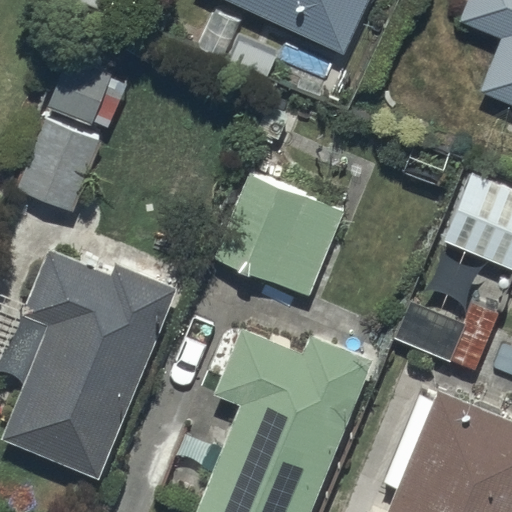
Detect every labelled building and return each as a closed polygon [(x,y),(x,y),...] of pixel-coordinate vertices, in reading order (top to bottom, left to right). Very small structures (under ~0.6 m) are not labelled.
[(266,0),(345,36),(361,0),(266,0)] [(482,74),(511,85),(511,0),(463,0),(462,4),(504,21),(482,74)] [(51,87),(93,104),(111,58),(70,41),(51,87)] [(99,126),(48,105),(19,174),(71,195),(99,126)] [(250,158),(217,241),(309,281),(345,199),(250,158)] [(511,174),(475,160),(447,223),(511,248),(511,174)] [(52,232),(22,296),(50,308),(3,418),(100,459),(179,272),(118,246),(113,258),(52,232)] [(414,283),(397,321),(474,354),(497,301),(474,291),(467,307),(414,283)] [(245,310),(217,374),(243,384),(200,496),(241,511),(303,511),(373,342),(312,317),(304,335),(245,310)] [(370,473),(353,511),(511,511),(511,400),(441,371),(436,382),(420,376),(384,462),(400,469),(394,483),(370,473)]
